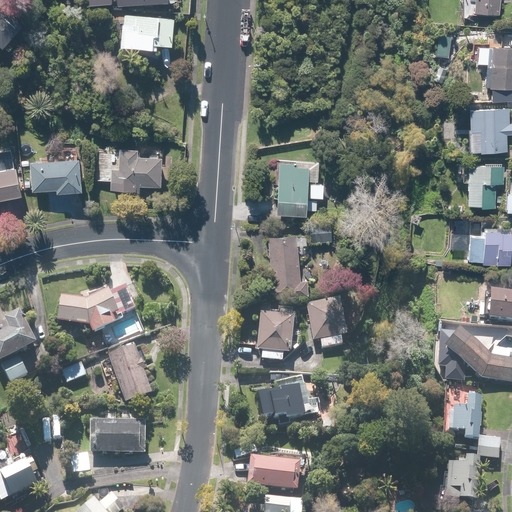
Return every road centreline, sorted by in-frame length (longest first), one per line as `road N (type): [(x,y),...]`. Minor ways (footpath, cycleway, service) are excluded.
road 1 (unclassified): [(211,244),(186,511)]
road 2 (unclassified): [(227,0),(211,244)]
road 3 (residential): [(0,264),(67,241),(211,244)]
